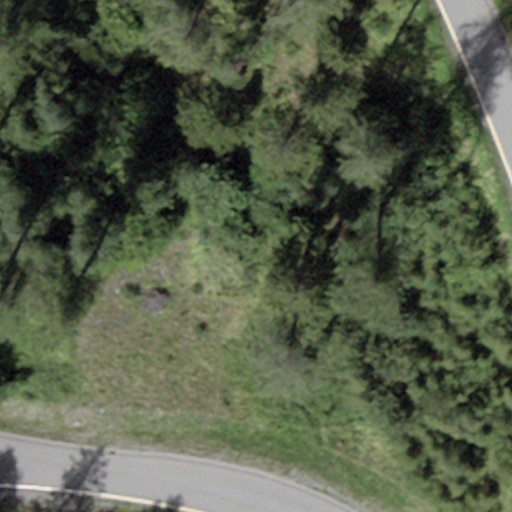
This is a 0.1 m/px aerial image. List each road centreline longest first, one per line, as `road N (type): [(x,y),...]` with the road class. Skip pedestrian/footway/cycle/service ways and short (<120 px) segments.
road 1 (tertiary): [(0,455),(180,482),(293,511)]
road 2 (tertiary): [(511,111),(466,0)]
